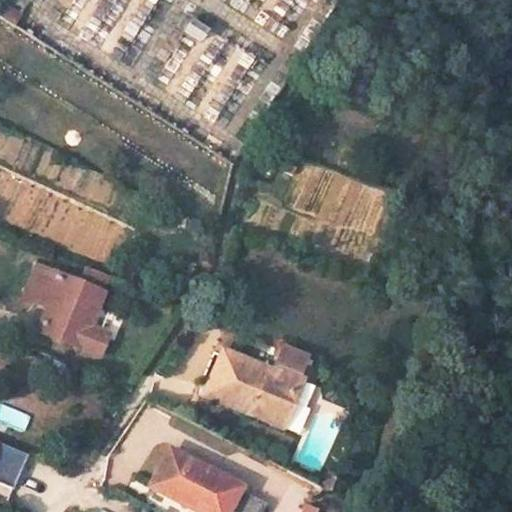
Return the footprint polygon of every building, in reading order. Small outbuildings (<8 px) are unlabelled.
[(20,15),(5,6),(0,13),(0,18),(13,27),(20,15)] [(80,284),(37,266),(24,298),(48,308),(38,332),(98,357),(107,335),(89,328),(80,324),(85,311),(89,313),(92,307),(96,310),(103,293),(101,292),(108,277),(87,268),(80,284)] [(89,328),(96,310),(92,307),(89,313),(85,311),(80,324),(89,328)] [(272,378),(219,355),(204,388),(209,390),(208,394),(221,399),(219,403),(281,430),(292,404),(289,396),(297,378),(307,355),(286,346),(276,369),(275,373),(272,378)] [(221,349),(219,355),(272,378),(275,373),(221,349)] [(0,483),(12,489),(27,455),(0,443),(0,483)] [(226,511),(240,488),(169,451),(150,487),(198,511),(226,511)] [(321,489),(330,491),(334,478),(325,475),(321,489)]
